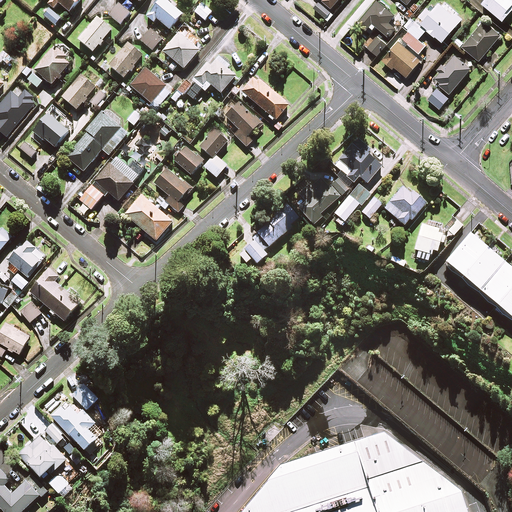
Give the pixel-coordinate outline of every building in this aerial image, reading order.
[(51,0),(49,3),(55,9),(59,4),(69,13),(80,0),(51,0)] [(182,15),(164,0),(158,0),(154,5),(156,6),(147,17),(154,23),(156,19),(169,30),(182,15)] [(322,0),(332,9),(339,0),(322,0)] [(396,16),(376,0),(359,22),(368,30),(370,28),(373,31),(375,28),(389,40),(397,29),(390,23),(396,16)] [(511,10),(511,0),(486,0),(482,5),(502,22),(511,10)] [(333,15),(320,3),(314,9),(328,21),(333,15)] [(130,13),(118,4),(109,15),(120,25),(130,13)] [(212,13),(202,4),(194,12),(205,21),(212,13)] [(452,16),(439,4),(431,13),(426,9),(419,18),(424,22),(421,26),(442,44),(463,19),(455,13),(452,16)] [(61,19),(50,9),(44,16),(55,26),(61,19)] [(93,52),(99,46),(100,47),(104,42),(103,41),(112,30),(97,18),(79,40),(93,52)] [(500,37),(483,22),(462,48),(479,62),(500,37)] [(426,32),(417,23),(402,39),(419,55),(426,46),(419,39),(426,32)] [(162,38),(151,29),(141,41),(153,50),(162,38)] [(199,51),(178,34),(163,52),(184,69),(199,51)] [(387,45),(377,37),(367,48),(377,57),(387,45)] [(421,61),(400,42),(382,62),(393,71),(395,69),(406,78),(421,61)] [(125,79),(130,72),(131,73),(135,67),(134,67),(143,56),(128,44),(110,67),(125,79)] [(55,52),(51,49),(34,70),(52,84),(56,79),(59,82),(63,77),(60,75),(69,64),(65,61),(68,57),(57,49),(55,52)] [(40,55),(35,50),(28,57),(33,62),(40,55)] [(12,59),(5,52),(4,52),(0,56),(0,55),(0,62),(0,63),(2,61),(7,65),(12,59)] [(471,70),(454,56),(435,80),(442,86),(441,88),(450,95),(471,70)] [(192,82),(195,84),(186,95),(194,101),(203,90),(205,92),(211,85),(221,94),(235,76),(227,69),(230,65),(219,57),(211,66),(208,63),(192,82)] [(172,92),(145,69),(130,86),(151,104),(153,101),(159,106),(172,92)] [(43,82),(34,74),(28,80),(37,88),(43,82)] [(77,110),(83,103),(84,104),(88,99),(87,98),(96,88),(81,75),(62,98),(77,110)] [(242,92),(243,93),(241,95),(246,99),(248,97),(269,116),(268,118),(272,121),(273,119),(275,121),(288,106),(255,77),(242,92)] [(192,84),(185,79),(170,99),(177,104),(192,84)] [(0,132),(9,140),(38,105),(32,100),(33,98),(17,85),(0,105),(0,132)] [(448,99),(436,89),(428,100),(440,110),(448,99)] [(106,95),(99,90),(90,103),(99,110),(104,103),(102,101),(106,95)] [(260,124),(238,103),(226,117),(240,131),(235,136),(247,147),(252,142),(247,137),(260,124)] [(142,117),(136,112),(128,121),(134,126),(142,117)] [(127,134),(102,113),(86,132),(87,134),(67,158),(84,172),(102,150),(109,156),(127,134)] [(45,140),(55,148),(69,132),(47,115),(33,132),(44,141),(45,140)] [(227,142),(215,132),(201,148),(212,158),(204,167),(216,178),(227,166),(215,156),(227,142)] [(371,151),(359,139),(334,165),(336,166),(331,171),(338,178),(331,185),(342,195),(359,177),(366,184),(381,168),(368,155),(371,151)] [(37,152),(26,143),(21,149),(31,158),(37,152)] [(202,162),(185,147),(174,160),(191,175),(202,162)] [(128,167),(115,157),(79,200),(91,210),(107,192),(119,202),(144,172),(132,162),(128,167)] [(184,184),(167,169),(154,184),(170,197),(166,202),(160,197),(156,202),(165,210),(169,205),(179,213),(184,207),(178,202),(193,185),(187,180),(184,184)] [(307,189),(312,195),(311,196),(308,199),(304,195),(294,204),(314,225),(323,217),(321,214),(341,196),(327,182),(321,187),(316,181),(307,189)] [(359,184),(334,214),(339,219),(336,222),(341,226),(359,204),(361,206),(371,195),(359,184)] [(384,209),(405,226),(409,221),(410,222),(426,204),(404,185),(384,209)] [(173,222),(142,196),(125,215),(156,241),(173,222)] [(382,205),(374,198),(362,213),(370,219),(382,205)] [(299,218),(286,204),(255,231),(260,236),(239,254),(246,263),(252,258),(257,264),(267,255),(264,251),(292,227),(290,225),(299,218)] [(462,226),(457,221),(448,231),(454,236),(462,226)] [(442,235),(442,233),(439,232),(439,230),(422,225),(415,250),(418,251),(416,258),(428,262),(432,250),(437,252),(439,244),(443,245),(445,236),(442,235)] [(0,251),(13,236),(4,228),(0,232),(0,251)] [(16,276),(11,281),(26,293),(37,280),(30,275),(45,257),(25,240),(8,261),(11,264),(7,268),(16,276)] [(405,263),(393,256),(391,261),(403,267),(405,263)] [(59,277),(49,269),(30,292),(64,321),(80,303),(55,282),(59,277)] [(511,280),(494,300),(511,316),(511,280)] [(0,305),(1,303),(4,305),(9,291),(3,289),(0,287),(0,305)] [(42,313),(33,302),(21,312),(30,323),(42,313)] [(30,337),(5,323),(0,331),(0,355),(2,357),(7,348),(9,349),(8,350),(13,353),(14,352),(19,355),(30,337)] [(92,392),(84,384),(73,395),(86,410),(98,399),(92,392)] [(52,416),(61,427),(85,452),(102,435),(93,426),(96,423),(82,409),(77,414),(69,405),(64,410),(62,407),(52,416)] [(50,424),(44,430),(57,444),(64,438),(50,424)] [(466,511),(461,491),(384,432),(280,463),(240,511),(466,511)] [(65,461),(41,435),(20,455),(41,477),(55,463),(59,467),(65,461)] [(0,505),(5,511),(21,511),(47,490),(33,475),(12,493),(4,485),(11,480),(0,467),(0,505)]
